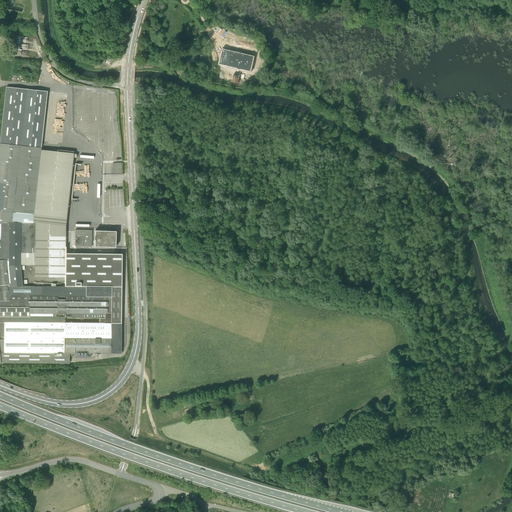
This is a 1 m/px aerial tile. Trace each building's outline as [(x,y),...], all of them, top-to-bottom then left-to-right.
[(223,49),(219,65),(251,73),(255,57),(223,49)] [(120,353),(120,354),(121,354),(122,287),(122,254),(66,253),(65,278),(65,281),(65,287),(49,287),(34,287),(34,286),(23,286),(20,265),(35,265),(35,277),(65,277),(66,253),(66,246),(66,232),(69,232),(69,228),(66,228),(73,157),(77,158),(77,154),(74,154),(74,151),(57,149),(57,151),(41,150),(47,91),(6,87),(0,144),(0,340),(2,363),(54,363),(69,363),(69,355),(75,355),(75,353),(77,353),(77,357),(86,357),(86,356),(91,356),(91,353),(120,353)] [(121,163),(113,163),(113,173),(122,173),(121,163)] [(75,230),(75,246),(91,246),(92,230),(75,230)] [(95,231),(95,235),(94,236),(94,241),(95,241),(95,246),(115,247),(116,231),(95,231)]
